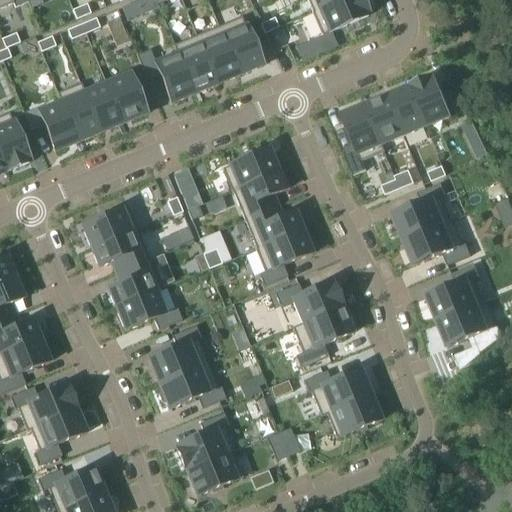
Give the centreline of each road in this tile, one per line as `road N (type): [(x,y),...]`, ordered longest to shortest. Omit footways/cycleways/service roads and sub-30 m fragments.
road 1 (residential): [(289,101),(387,307),(424,432),(416,454),(284,511)]
road 2 (residential): [(152,511),(125,418),(27,207)]
road 3 (residential): [(27,207),(289,101)]
road 4 (residential): [(289,101),(401,49),(408,28),(401,0)]
